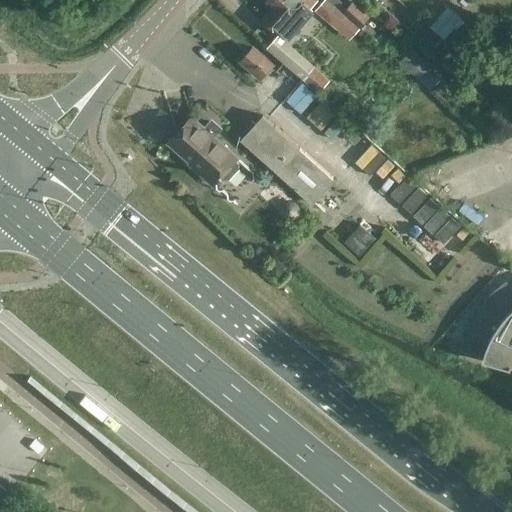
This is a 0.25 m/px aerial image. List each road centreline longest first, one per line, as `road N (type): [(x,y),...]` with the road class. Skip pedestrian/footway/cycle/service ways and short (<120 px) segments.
road 1 (trunk): [(482,511),(57,164)]
road 2 (trunk): [(14,216),(380,511)]
